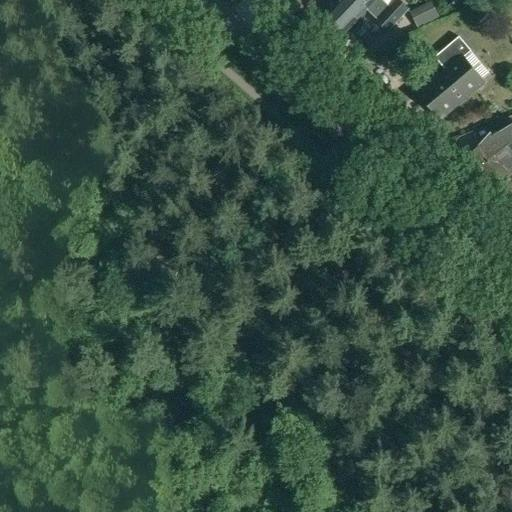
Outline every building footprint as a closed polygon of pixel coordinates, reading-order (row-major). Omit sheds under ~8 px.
[(340,0),(327,15),(346,33),(367,11),(378,21),(377,22),(387,32),(408,10),(398,1),(390,8),(381,0),(340,0)] [(410,12),(418,28),(428,23),(420,7),(410,12)] [(419,94),(440,120),(484,83),(463,59),(471,52),(459,37),(435,58),(446,72),(419,94)] [(477,143),(465,155),(468,158),(467,159),(479,170),(490,159),(489,157),(511,140),(511,127),(494,140),(490,135),(480,146),(477,143)] [(490,159),(479,170),(495,186),(505,175),(507,177),(511,173),(511,140),(489,157),(490,159)]
